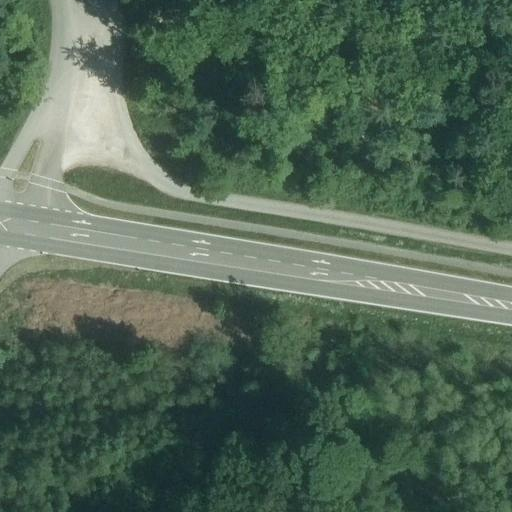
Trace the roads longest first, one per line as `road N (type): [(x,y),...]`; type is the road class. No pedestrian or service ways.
road 1 (unclassified): [(511,249),(181,193),(136,157),(103,10),(66,15)]
road 2 (secondary): [(511,307),(0,224)]
road 3 (unclassified): [(0,223),(62,78),(66,15)]
